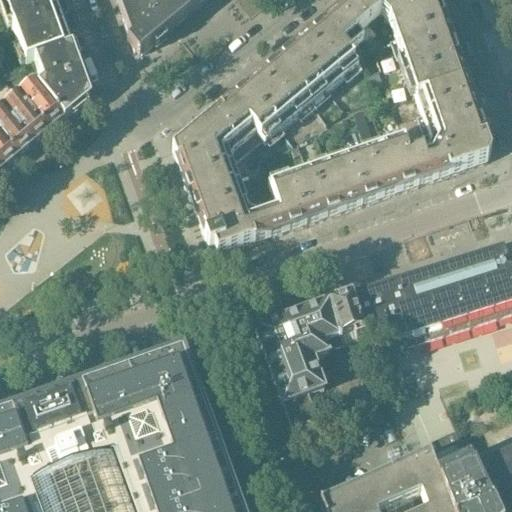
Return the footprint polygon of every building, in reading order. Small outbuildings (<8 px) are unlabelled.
[(112,0),(116,10),(141,1),(140,0),(112,0)] [(169,35),(205,5),(200,0),(141,0),(141,1),(169,35)] [(379,20),(373,10),(383,0),(361,0),(339,18),(355,40),(379,20)] [(436,13),(428,0),(383,0),(373,10),(379,20),(387,30),(436,13)] [(169,35),(141,1),(116,10),(128,42),(129,45),(126,47),(138,61),(141,59),(169,35)] [(464,88),(444,31),(436,13),(387,30),(413,104),(464,88)] [(360,46),(355,40),(339,18),(322,32),(345,59),(360,46)] [(322,32),(276,70),(310,111),(356,75),(344,60),(345,59),(322,32)] [(86,99),(68,51),(32,65),(39,86),(33,91),(62,127),(70,120),(68,119),(87,103),(86,99)] [(276,70),(247,95),(230,108),(256,139),(264,149),(310,111),(276,70)] [(6,76),(9,86),(21,82),(18,73),(6,76)] [(62,127),(33,91),(31,88),(16,101),(47,139),(62,127)] [(489,160),(470,106),(464,88),(413,104),(429,150),(440,183),(486,167),(489,160)] [(47,139),(16,101),(1,114),(32,151),(47,139)] [(230,108),(211,124),(236,155),(256,139),(230,108)] [(32,151),(1,114),(0,114),(0,144),(15,163),(16,164),(32,151)] [(211,124),(171,158),(175,170),(222,152),(233,157),(236,155),(211,124)] [(440,183),(429,150),(425,157),(405,164),(404,159),(410,157),(405,143),(399,145),(398,143),(379,149),(396,198),(440,183)] [(15,163),(0,144),(0,176),(1,177),(16,164),(15,163)] [(396,198),(379,149),(322,170),(339,218),(396,198)] [(238,189),(231,170),(230,165),(232,158),(233,157),(222,152),(175,170),(189,207),(238,189)] [(322,170),(285,183),(301,231),(339,218),(322,170)] [(301,231),(285,183),(266,190),(269,199),(262,202),(256,207),(260,218),(269,243),(301,231)] [(247,215),(244,208),(238,189),(189,207),(203,245),(250,228),(255,219),(247,215)] [(269,243),(260,218),(255,219),(250,228),(203,245),(207,256),(212,254),(215,261),(269,243)] [(511,320),(511,282),(505,262),(502,251),(353,298),(351,299),(365,341),(384,335),(391,359),(511,320)] [(351,299),(327,307),(340,343),(342,349),(365,342),(365,341),(351,299)] [(321,395),(310,364),(327,358),(326,347),(340,343),(327,307),(254,334),(293,441),(318,432),(316,428),(322,425),(312,399),(321,395)] [(0,511),(237,511),(188,376),(187,376),(181,359),(163,365),(163,364),(0,421),(0,511)] [(359,423),(383,415),(372,385),(349,394),(359,423)] [(498,424),(491,406),(473,411),(478,433),(498,424)] [(455,437),(425,450),(429,459),(459,445),(455,437)] [(489,511),(474,477),(459,445),(429,459),(413,466),(435,511),(489,511)] [(511,511),(511,459),(474,477),(489,511),(511,511)] [(435,511),(413,466),(318,509),(319,511),(435,511)]
